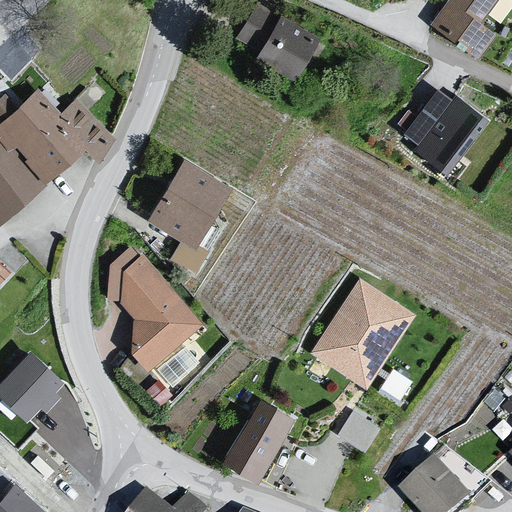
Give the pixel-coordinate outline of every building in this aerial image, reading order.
[(506,0),(454,0),(435,28),(490,65),(504,37),(490,28),(506,0)] [(276,20),(260,8),(239,42),(267,58),(262,69),(307,87),(332,43),(279,12),(276,20)] [(456,99),(435,83),(401,126),(430,149),(426,155),(461,179),(501,125),(464,91),(456,99)] [(61,114),(38,90),(0,123),(0,226),(86,151),(90,148),(61,114)] [(77,98),(61,114),(90,148),(86,151),(100,165),(116,139),(77,98)] [(237,185),(185,156),(149,219),(179,239),(169,260),(188,271),(237,185)] [(134,256),(124,247),(104,265),(105,301),(118,308),(135,323),(133,355),(151,371),(153,369),(189,336),(204,323),(142,252),(134,256)] [(416,315),(356,279),(311,355),(368,392),(416,315)] [(30,349),(0,379),(0,395),(26,420),(40,406),(46,411),(61,395),(56,391),(65,382),(30,349)] [(399,396),(413,375),(393,363),(379,384),(399,396)] [(258,397),(219,459),(257,481),(292,417),(258,397)] [(340,425),(367,443),(381,421),(353,404),(340,425)] [(461,511),(475,499),(434,458),(401,490),(421,511),(461,511)] [(44,511),(14,483),(0,497),(0,511),(44,511)] [(182,511),(157,494),(141,511),(211,511),(196,496),(186,511),(182,511)]
